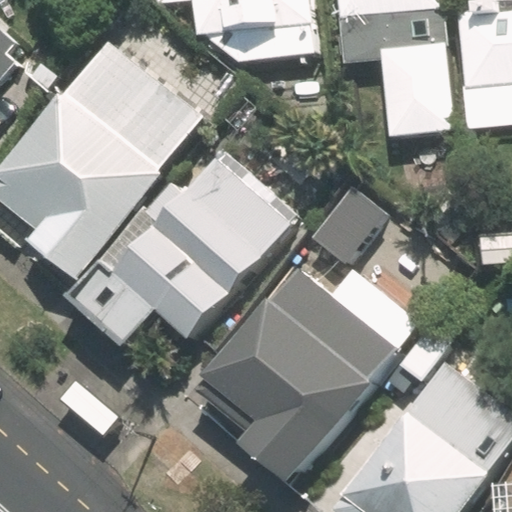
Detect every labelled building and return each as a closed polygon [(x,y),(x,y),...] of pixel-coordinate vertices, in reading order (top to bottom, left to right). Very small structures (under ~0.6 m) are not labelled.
[(331,0),(172,0),(173,7),(212,3),(215,37),(236,35),(239,62),(337,53),(331,0)] [(474,135),(462,0),(350,0),(356,62),(400,58),(408,141),(474,135)] [(511,0),(480,0),(490,92),(511,90),(511,0)] [(48,245),(94,282),(243,94),(145,17),(4,193),(56,234),(48,245)] [(0,93),(30,62),(0,33),(0,93)] [(205,342),(312,213),(231,150),(195,193),(190,189),(96,304),(153,351),(178,320),(205,342)] [(404,214),(367,184),(323,239),(360,268),(404,214)] [(311,487),(442,327),(376,272),(356,297),(322,269),(229,383),(281,426),(263,448),(311,487)] [(478,511),(511,464),(511,402),(459,365),(354,511),(478,511)]
